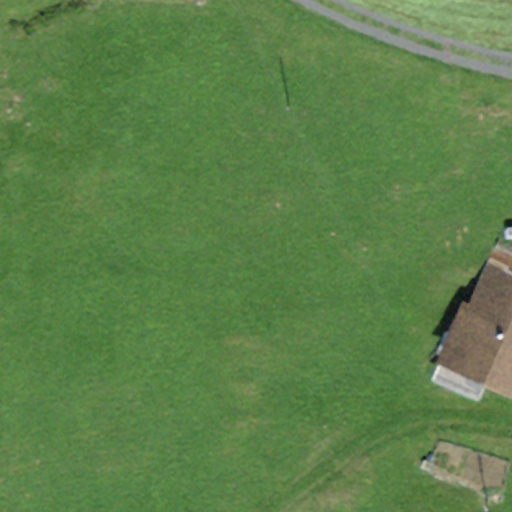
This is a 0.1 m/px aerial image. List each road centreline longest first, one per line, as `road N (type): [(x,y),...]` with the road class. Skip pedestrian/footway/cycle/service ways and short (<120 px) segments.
road 1 (track): [(511,424),(424,420),(383,428),(268,511)]
road 2 (track): [(511,64),(405,36),(320,0)]
